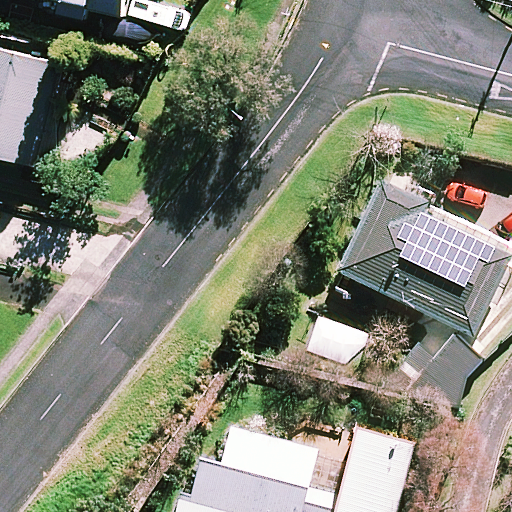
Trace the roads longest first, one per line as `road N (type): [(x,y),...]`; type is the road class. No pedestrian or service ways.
road 1 (residential): [(0,470),(298,94),(339,28)]
road 2 (residential): [(339,28),(511,74)]
road 3 (unknown): [(165,261),(0,211)]
